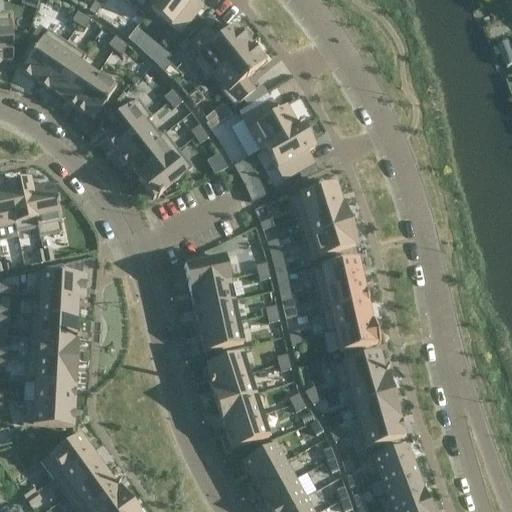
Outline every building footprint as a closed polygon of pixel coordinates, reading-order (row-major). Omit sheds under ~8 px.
[(152,0),(150,3),(147,7),(177,31),(199,3),(195,0),(152,0)] [(88,12),(88,13),(94,17),(95,16),(101,7),(94,3),(88,12)] [(77,12),(71,23),(78,27),(84,16),(77,12)] [(10,15),(0,15),(0,63),(1,63),(12,63),(10,15)] [(84,16),(78,27),(85,31),(91,20),(84,16)] [(205,30),(188,44),(198,56),(191,62),(206,80),(230,60),(249,44),(251,39),(243,29),(238,30),(234,26),(215,42),(205,30)] [(147,40),(135,30),(127,40),(138,50),(147,40)] [(30,57),(19,73),(29,80),(30,78),(38,83),(37,85),(38,86),(66,44),(47,31),(32,54),(32,53),(29,57),(30,57)] [(115,37),(107,47),(113,52),(121,42),(115,37)] [(506,41),(497,45),(502,56),(511,52),(506,41)] [(121,42),(113,52),(119,57),(127,47),(121,42)] [(66,44),(38,86),(47,92),(48,90),(57,96),(84,56),(66,44)] [(230,60),(206,80),(207,81),(210,78),(234,108),(255,91),(246,80),(254,73),(254,72),(265,63),(249,44),(230,60)] [(511,65),(511,55),(511,52),(502,56),(506,67),(511,65)] [(84,56),(57,96),(66,102),(65,104),(74,110),(97,76),(80,65),(85,57),(84,56)] [(158,68),(157,68),(163,74),(163,73),(171,65),(166,60),(158,67),(158,68)] [(97,76),(74,110),(82,116),(84,114),(94,121),(103,107),(115,89),(97,76)] [(172,91),(163,99),(168,105),(177,97),(172,91)] [(273,95),(248,113),(256,124),(281,106),(273,95)] [(177,97),(168,105),(173,111),(182,103),(177,97)] [(137,100),(99,130),(107,140),(105,141),(112,149),(151,118),(137,100)] [(285,108),(247,130),(260,153),(264,151),(302,129),(300,125),(296,127),(285,108)] [(151,118),(112,149),(112,150),(114,148),(120,156),(119,158),(125,166),(165,135),(164,134),(160,137),(152,126),(148,122),(152,119),(151,118)] [(206,124),(205,125),(209,132),(210,131),(219,125),(215,118),(206,124)] [(199,126),(189,132),(194,139),(204,132),(199,126)] [(302,129),(264,151),(283,183),(314,165),(308,153),(314,149),(302,129)] [(204,132),(194,139),(198,146),(208,139),(204,132)] [(165,135),(125,166),(126,167),(128,165),(140,181),(138,182),(138,183),(178,152),(165,135)] [(178,152),(138,183),(152,201),(156,198),(157,199),(161,196),(160,195),(192,170),(178,152)] [(28,181),(28,182),(40,238),(62,233),(56,207),(57,207),(56,203),(55,203),(52,186),(39,189),(30,191),(28,181)] [(28,182),(6,186),(16,233),(37,229),(39,238),(40,238),(28,182)] [(314,191),(289,199),(296,221),(344,205),(343,204),(341,205),(335,186),(335,184),(318,190),(318,189),(314,190),(314,191)] [(6,189),(0,190),(0,229),(14,226),(15,233),(16,233),(6,186),(5,186),(6,189)] [(266,197),(261,189),(248,196),(251,204),(266,197)] [(344,205),(296,221),(302,241),(350,226),(344,205)] [(270,220),(259,225),(261,232),(273,228),(270,220)] [(350,226),(302,241),(309,263),(357,247),(350,226)] [(277,240),(266,244),(268,252),(279,248),(277,240)] [(279,248),(268,252),(271,259),(282,256),(279,248)] [(51,250),(43,251),(45,264),(53,262),(51,250)] [(43,251),(35,253),(37,265),(45,264),(43,251)] [(8,259),(0,261),(3,273),(11,271),(8,259)] [(224,259),(183,268),(188,289),(229,280),(224,259)] [(336,264),(310,270),(311,275),(315,292),(341,286),(362,281),(357,259),(340,263),(340,262),(336,263),(336,264)] [(267,264),(255,267),(257,275),(268,272),(267,264)] [(268,272),(257,275),(259,283),(270,280),(268,272)] [(40,274),(39,296),(84,298),(86,276),(40,274)] [(229,280),(188,289),(191,301),(193,311),(233,302),(229,282),(229,280)] [(341,286),(315,292),(320,313),(367,302),(365,292),(364,292),(362,281),(341,286)] [(0,286),(0,294),(10,295),(11,287),(0,286)] [(289,290),(278,292),(279,300),(291,297),(289,290)] [(30,317),(76,320),(77,300),(84,300),(84,298),(39,296),(38,317),(30,317)] [(291,297),(279,300),(281,308),(293,305),(291,297)] [(233,302),(193,311),(198,332),(238,323),(233,302)] [(367,302),(320,313),(323,323),(325,335),(334,333),(374,324),(374,322),(371,322),(367,304),(368,303),(367,302)] [(0,307),(0,316),(9,317),(9,309),(0,307)] [(276,307),(264,309),(266,317),(278,315),(276,307)] [(278,315),(266,317),(268,325),(279,322),(278,315)] [(0,316),(0,324),(8,325),(9,317),(0,316)] [(30,317),(29,339),(77,342),(78,338),(75,338),(76,320),(30,317)] [(238,323),(198,332),(203,354),(243,345),(238,323)] [(374,324),(334,333),(339,354),(379,345),(374,324)] [(299,332),(287,335),(289,342),(301,340),(299,332)] [(26,360),(26,361),(76,364),(77,342),(29,339),(28,360),(26,360)] [(301,340),(289,342),(291,350),(303,347),(301,340)] [(341,364),(332,367),(338,388),(387,374),(386,371),(383,372),(379,355),(378,353),(341,364)] [(241,354),(205,366),(211,384),(208,384),(210,388),(248,376),(241,354)] [(287,355),(276,358),(278,366),(289,363),(287,355)] [(26,361),(24,383),(75,385),(76,364),(26,361)] [(289,363),(278,366),(280,374),(291,371),(289,363)] [(387,374),(338,388),(338,389),(348,387),(353,406),(348,407),(349,408),(393,395),(387,374)] [(248,376),(210,388),(216,409),(255,396),(248,376)] [(23,403),(23,404),(74,407),(75,385),(24,383),(24,384),(34,384),(33,404),(23,403)] [(314,387),(303,394),(308,401),(318,394),(314,387)] [(318,394),(308,401),(312,407),(322,401),(318,394)] [(299,395),(288,400),(291,407),(302,402),(299,395)] [(393,395),(349,408),(355,429),(399,417),(393,395)] [(255,396),(216,409),(223,429),(261,417),(255,396)] [(302,402),(291,407),(295,414),(306,409),(302,402)] [(23,404),(22,426),(73,429),(74,407),(23,404)] [(261,417),(223,429),(230,451),(268,439),(261,417)] [(399,417),(355,429),(355,430),(359,428),(366,449),(405,438),(399,417)] [(317,422),(310,426),(316,437),(323,433),(317,422)] [(338,425),(327,430),(330,438),(341,433),(338,425)] [(341,433),(330,438),(334,445),(344,440),(341,433)] [(79,435),(42,462),(55,480),(92,454),(79,435)] [(275,444),(242,462),(252,481),(285,462),(275,444)] [(407,446),(371,459),(379,479),(414,465),(407,446)] [(330,449),(323,452),(327,463),(334,460),(330,449)] [(92,454),(55,480),(67,498),(104,471),(92,454)] [(334,460),(327,463),(331,475),(339,472),(334,460)] [(285,462),(252,481),(262,498),(295,480),(285,462)] [(414,465),(379,479),(386,499),(422,485),(414,465)] [(104,471),(67,498),(77,511),(84,511),(119,487),(117,484),(115,486),(104,471)] [(353,475),(346,478),(350,490),(357,487),(353,475)] [(295,480),(262,498),(269,511),(280,511),(305,498),(295,480)] [(422,485),(386,499),(390,511),(407,511),(429,504),(422,485)] [(119,487),(84,511),(122,511),(132,505),(119,487)] [(31,488),(20,495),(25,502),(35,494),(31,488)] [(344,488),(336,491),(340,502),(348,500),(344,488)] [(35,494),(25,502),(30,508),(40,501),(35,494)] [(360,495),(352,498),(356,509),(364,506),(360,495)] [(312,511),(305,498),(280,511),(312,511)] [(348,500),(340,502),(343,511),(349,511),(352,511),(348,500)]
